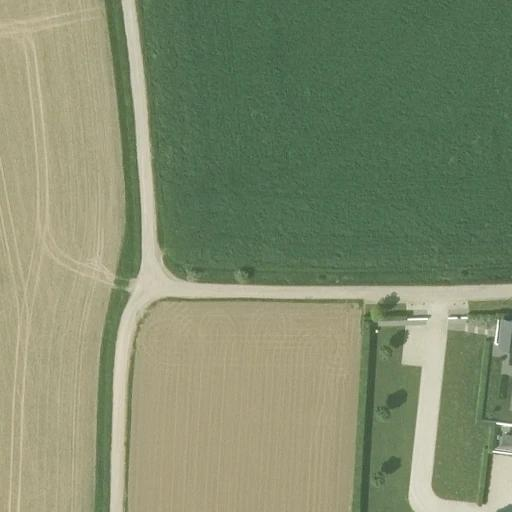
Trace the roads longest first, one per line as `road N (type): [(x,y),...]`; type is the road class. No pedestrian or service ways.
road 1 (unclassified): [(511,292),(154,290)]
road 2 (unclassified): [(154,290),(126,0)]
road 3 (unclassified): [(154,290),(140,299),(123,346),(119,511)]
